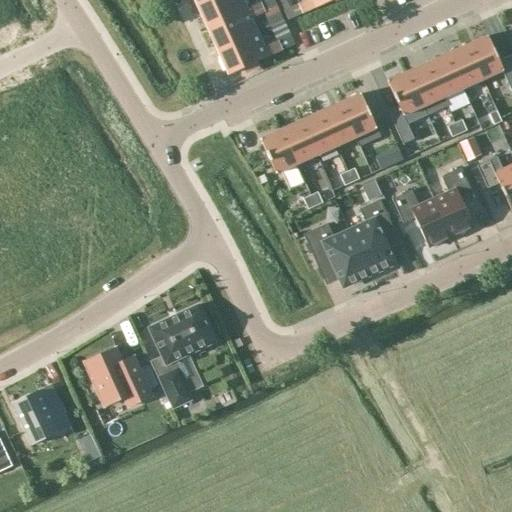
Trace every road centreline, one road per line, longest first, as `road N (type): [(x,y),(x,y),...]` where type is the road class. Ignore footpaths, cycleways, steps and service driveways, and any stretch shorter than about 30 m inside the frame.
road 1 (residential): [(211,241),(269,355),(511,252)]
road 2 (residential): [(155,144),(468,0)]
road 3 (residential): [(0,370),(211,241)]
road 4 (track): [(349,322),(448,479)]
road 5 (residential): [(81,26),(155,144)]
